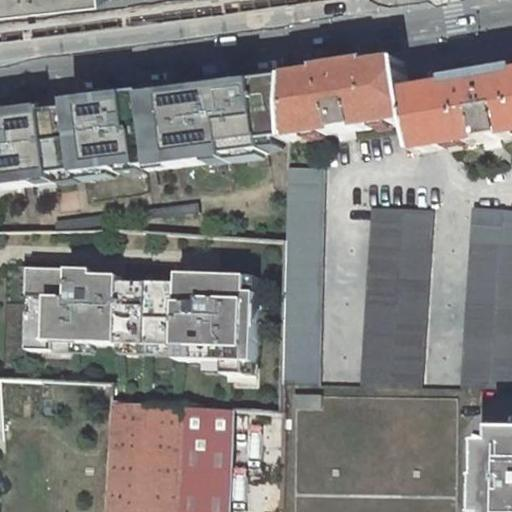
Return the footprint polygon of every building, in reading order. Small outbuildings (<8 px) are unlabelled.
[(0,0),(0,10),(91,0),(0,0)] [(511,73),(453,83),(454,87),(411,95),(406,62),(373,68),(372,64),(324,72),(325,75),(293,80),(293,81),(291,143),(414,124),(419,157),(511,140),(511,73)] [(0,191),(58,184),(57,178),(84,174),(85,178),(124,176),(123,168),(147,166),(148,172),(234,161),(234,160),(271,156),(270,146),(291,143),(293,81),(246,87),(246,84),(202,90),(203,97),(170,101),(169,94),(76,106),(77,111),(49,114),(49,113),(2,115),(0,115),(0,191)] [(327,170),(291,170),(289,244),(285,386),(321,387),(327,170)] [(201,206),(184,208),(185,216),(202,214),(201,206)] [(185,216),(184,208),(149,212),(150,220),(185,216)] [(434,212),(375,209),(362,388),(422,390),(434,212)] [(511,212),(474,209),(463,391),(511,392),(511,212)] [(104,218),(64,223),(65,229),(104,226),(104,218)] [(30,269),(27,350),(55,351),(55,344),(178,348),(178,361),(225,363),(225,375),(246,376),(247,364),(256,365),(259,295),(249,294),(250,278),(216,277),(181,276),(181,285),(122,283),(122,278),(96,277),(96,271),(70,270),(30,269)] [(323,410),(323,397),(297,397),(297,410),(323,410)] [(281,511),(284,415),(115,405),(114,431),(112,467),(109,511),(281,511)] [(511,511),(511,435),(501,435),(501,448),(497,448),(496,464),(488,464),(487,482),(496,483),(496,500),(485,500),(484,511),(511,511)] [(488,464),(496,464),(497,448),(488,448),(488,464)] [(485,500),(496,500),(496,483),(487,482),(485,482),(485,500)]
